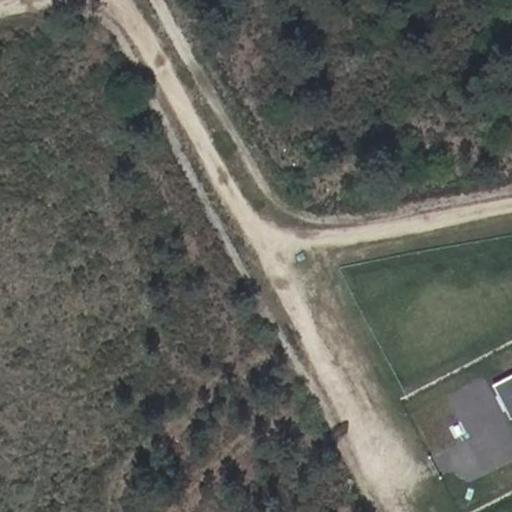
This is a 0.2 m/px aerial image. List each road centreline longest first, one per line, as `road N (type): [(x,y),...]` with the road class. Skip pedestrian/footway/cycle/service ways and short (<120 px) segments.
road 1 (track): [(131,0),(267,250),(511,207)]
road 2 (track): [(267,250),(405,511)]
